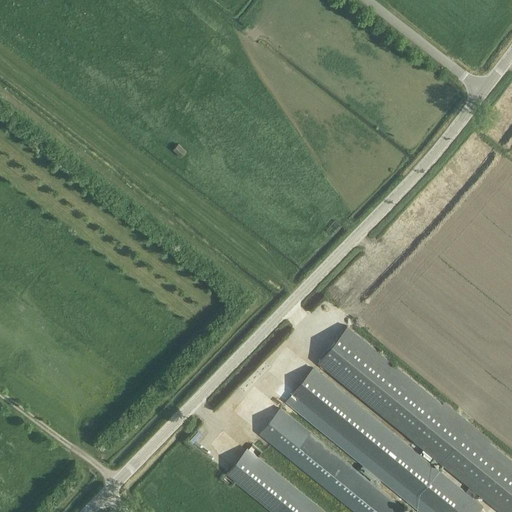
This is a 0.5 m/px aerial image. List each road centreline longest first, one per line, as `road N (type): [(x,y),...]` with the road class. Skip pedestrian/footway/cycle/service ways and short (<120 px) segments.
road 1 (unclassified): [(106,498),(423,167),(483,93)]
road 2 (unclassified): [(483,93),(365,0)]
